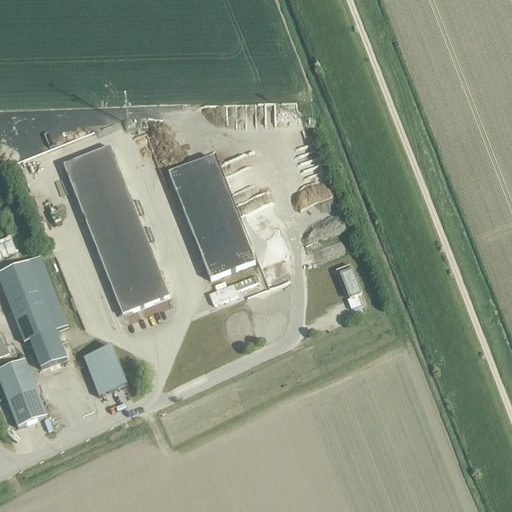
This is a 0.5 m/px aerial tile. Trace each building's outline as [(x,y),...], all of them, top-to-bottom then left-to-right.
[(112,126),(63,139),(68,159),(117,145),(112,126)] [(64,168),(123,318),(169,299),(111,150),(64,168)] [(169,176),(211,283),(255,265),(213,158),(169,176)] [(25,242),(20,245),(24,255),(29,253),(25,242)] [(0,247),(0,260),(16,254),(12,243),(0,247)] [(29,264),(0,275),(0,283),(16,324),(23,343),(29,341),(41,371),(67,361),(57,333),(68,329),(40,259),(29,264)] [(350,301),(361,296),(350,267),(336,273),(339,272),(350,301)] [(256,278),(209,297),(214,308),(238,299),(236,294),(259,284),(256,278)] [(6,348),(4,348),(0,339),(0,358),(9,355),(6,348)] [(112,350),(93,357),(108,395),(127,387),(112,350)] [(0,372),(0,383),(18,430),(47,419),(25,362),(0,372)]
